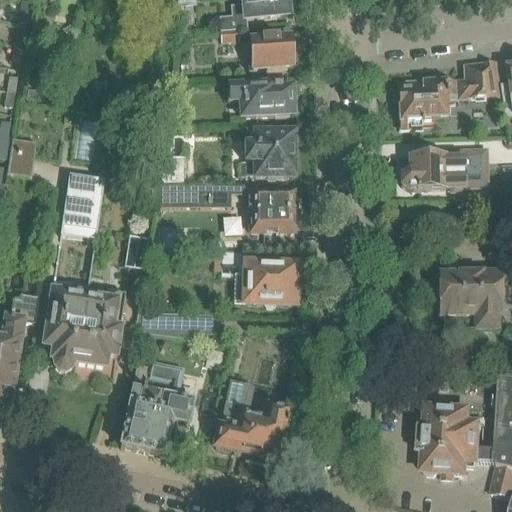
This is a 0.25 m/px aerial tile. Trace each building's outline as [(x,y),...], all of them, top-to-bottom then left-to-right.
[(246,0),(248,9),(248,10),(231,11),(232,21),(221,22),(222,34),(237,33),(237,32),(246,31),(245,23),(288,18),(287,4),(289,0),(288,0),(246,0)] [(18,26),(25,27),(29,4),(21,3),(18,26)] [(179,38),(188,38),(189,30),(179,29),(179,38)] [(222,34),(221,34),(222,46),(238,44),(237,33),(222,34)] [(16,34),(14,49),(22,50),(24,35),(16,34)] [(247,55),(249,74),(292,71),(292,70),(295,68),(295,57),(291,55),(290,39),(250,42),(250,54),(247,55)] [(12,64),(20,65),(22,50),(14,49),(12,64)] [(398,93),(394,95),(394,103),(398,105),(400,133),(410,133),(410,130),(421,129),(421,123),(447,122),(446,104),(501,101),(499,89),(496,65),(465,69),(465,70),(467,83),(454,84),(422,86),(397,87),(398,93)] [(507,88),(499,89),(501,101),(504,121),(511,120),(511,68),(505,69),(507,88)] [(12,111),(17,81),(9,80),(5,110),(12,111)] [(186,105),(185,88),(174,89),(172,105),(186,105)] [(274,121),(274,122),(294,121),(293,90),(279,91),(275,88),(228,90),(229,106),(240,105),(241,122),(274,121)] [(27,93),(25,104),(36,106),(38,94),(27,93)] [(3,125),(0,139),(8,141),(10,126),(3,125)] [(293,155),(295,153),(295,145),(293,142),(293,137),(255,137),(255,150),(246,150),(246,166),(241,166),(241,181),(293,181),(293,176),(296,173),(296,166),(293,163),(293,155)] [(0,139),(0,142),(0,154),(11,156),(13,144),(13,142),(8,141),(0,139)] [(11,156),(10,164),(8,178),(31,182),(36,147),(13,144),(11,156)] [(407,174),(400,178),(401,189),(407,194),(411,194),(411,196),(424,196),(424,193),(446,192),(451,192),(451,196),(464,195),(464,192),(466,192),(465,175),(482,174),(482,155),(460,155),(460,161),(446,161),(446,154),(417,155),(417,161),(409,162),(409,174),(407,174)] [(159,162),(156,189),(186,189),(186,162),(159,162)] [(69,184),(62,229),(96,234),(102,189),(69,184)] [(277,190),(158,190),(158,214),(208,214),(208,201),(231,201),(248,201),(248,218),(250,218),(250,237),(293,237),(293,216),(297,212),(297,202),(293,198),(293,197),(277,197),(277,190)] [(511,201),(488,201),(488,229),(511,229),(511,201)] [(130,242),(125,274),(143,277),(148,245),(130,242)] [(219,278),(219,284),(233,284),(232,294),(240,294),(240,308),(264,309),(267,312),(272,312),(275,310),(295,310),(295,306),(298,306),(298,292),(296,292),(296,270),(278,269),(278,268),(263,267),(263,269),(241,268),(241,257),(219,256),(219,278)] [(439,320),(443,320),(443,333),(476,333),(476,335),(497,335),(497,320),(500,320),(500,311),(502,309),(502,300),(500,299),(500,276),(453,276),(450,274),(446,274),(443,276),(439,276),(439,303),(437,306),(437,313),(439,315),(439,320)] [(54,282),(44,350),(53,351),(51,363),(54,364),(54,366),(55,371),(59,375),(64,376),(69,373),(71,369),(72,366),(75,367),(78,346),(80,347),(86,303),(67,301),(70,285),(54,282)] [(78,346),(75,367),(106,371),(107,359),(116,361),(125,298),(107,296),(106,306),(88,304),(86,303),(80,347),(78,346)] [(0,343),(0,396),(1,390),(13,392),(23,326),(35,328),(39,301),(21,299),(20,305),(14,304),(11,323),(5,322),(2,344),(0,343)] [(137,316),(135,336),(193,343),(194,318),(137,316)] [(140,342),(136,359),(149,362),(153,344),(140,342)] [(139,365),(120,451),(164,461),(167,448),(172,449),(177,428),(188,430),(194,405),(176,401),(182,375),(139,365)] [(419,430),(417,457),(424,458),(423,476),(465,479),(465,472),(475,473),(476,466),(494,468),(493,469),(497,469),(491,498),(511,502),(511,382),(499,382),(495,452),(482,452),(480,455),(477,454),(478,429),(468,428),(469,415),(467,415),(465,412),(458,412),(455,414),(427,412),(426,431),(419,430)] [(280,463),(285,459),(287,453),(283,448),(281,447),(284,433),(287,431),(288,423),(287,421),(288,416),(269,412),(266,425),(242,420),(248,390),(229,386),(215,451),(277,464),(278,462),(280,463)]
